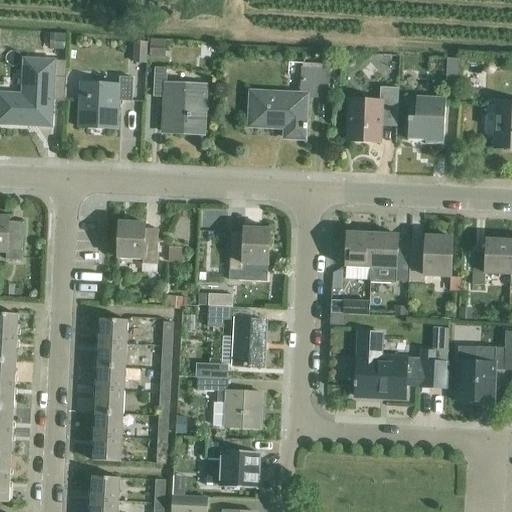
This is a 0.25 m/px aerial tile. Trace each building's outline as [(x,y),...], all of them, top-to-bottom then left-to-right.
[(135,43),(134,62),(147,63),(148,44),(135,43)] [(448,59),(447,89),(459,89),(461,60),(448,59)] [(0,94),(0,125),(51,128),(53,102),(65,102),(67,62),(28,60),(27,95),(0,94)] [(163,133),(202,135),(205,86),(166,85),(167,69),(155,68),(154,98),(165,99),(163,133)] [(325,97),(327,70),(302,69),(300,96),(250,93),(249,127),(278,128),(278,125),(286,125),(285,138),(304,139),(305,129),(307,129),(307,123),(305,123),(307,96),(325,97)] [(132,102),(133,78),(120,77),(120,86),(79,84),(77,127),(119,129),(120,102),(132,102)] [(396,122),(398,89),(381,88),(380,102),(350,101),(348,141),(379,143),(381,121),(396,122)] [(444,137),(445,102),(435,102),(435,97),(415,97),(415,109),(409,108),(407,139),(425,140),(425,144),(433,145),(433,137),(444,137)] [(483,134),(486,137),(495,138),(494,149),(511,149),(511,105),(497,105),(496,114),(487,113),(484,116),(483,134)] [(9,259),(23,259),(25,222),(10,221),(11,217),(0,216),(0,252),(9,252),(9,259)] [(144,265),(159,265),(160,229),(147,228),(147,224),(121,223),(120,258),(144,259),(144,265)] [(231,233),(229,282),(266,284),(269,230),(244,228),(243,234),(231,233)] [(370,269),(372,269),(373,235),(347,233),(345,268),(346,268),(346,279),(370,280),(370,269)] [(371,283),(395,284),(395,282),(409,282),(410,250),(397,249),(397,236),(373,235),(372,269),(371,283)] [(410,250),(409,282),(423,283),(423,276),(450,277),(452,239),(425,237),(424,242),(420,242),(419,250),(410,250)] [(484,273),(510,275),(511,241),(486,240),(485,253),(472,253),(471,284),(483,285),(484,273)] [(182,249),(169,249),(169,263),(181,263),(182,249)] [(450,292),(461,292),(461,278),(451,278),(450,292)] [(206,307),(206,308),(230,309),(231,295),(207,294),(207,296),(206,307)] [(206,307),(207,296),(198,295),(198,306),(206,307)] [(330,312),(343,313),(368,314),(369,302),(331,300),(330,312)] [(230,309),(206,308),(205,328),(221,329),(221,320),(230,321),(230,309)] [(0,315),(0,338),(17,339),(18,316),(0,315)] [(100,320),(99,343),(127,345),(128,322),(100,320)] [(232,367),(263,368),(265,322),(234,321),(232,367)] [(161,347),(171,347),(172,324),(162,324),(161,347)] [(432,352),(420,352),(420,360),(406,359),(379,358),(381,334),(358,333),(354,396),(377,397),(377,392),(404,394),(405,385),(418,386),(418,387),(445,389),(446,364),(448,330),(433,329),(432,352)] [(458,348),(456,403),(486,404),(487,393),(491,394),(491,389),(494,390),(495,371),(511,372),(511,333),(505,333),(505,349),(458,348)] [(0,338),(0,361),(16,363),(17,339),(0,338)] [(99,343),(98,367),(125,368),(127,345),(99,343)] [(171,347),(161,347),(160,370),(170,371),(171,347)] [(0,385),(15,386),(16,363),(0,361),(0,385)] [(98,367),(96,390),(124,392),(125,368),(98,367)] [(170,371),(160,370),(159,394),(169,395),(170,371)] [(214,428),(223,428),(260,430),(261,395),(226,393),(227,381),(198,380),(197,392),(217,393),(216,405),(214,428)] [(0,385),(0,408),(14,410),(15,386),(0,385)] [(96,390),(95,414),(123,415),(124,392),(96,390)] [(169,395),(159,394),(158,418),(168,419),(169,395)] [(0,408),(0,432),(13,433),(14,410),(0,408)] [(95,414),(94,438),(122,439),(123,415),(95,414)] [(168,419),(158,418),(157,441),(167,441),(168,419)] [(0,432),(0,455),(11,456),(13,433),(0,432)] [(122,439),(94,438),(93,461),(121,463),(122,439)] [(206,488),(219,488),(257,490),(258,455),(229,453),(230,441),(206,440),(205,460),(207,460),(206,488)] [(167,441),(157,441),(156,465),(166,466),(167,441)] [(0,455),(0,479),(10,480),(11,456),(0,455)] [(92,477),(91,501),(119,503),(120,478),(92,477)] [(10,480),(0,479),(0,502),(9,503),(10,480)] [(155,480),(154,504),(164,505),(165,481),(155,480)] [(170,511),(206,511),(207,499),(171,497),(170,511)] [(91,501),(90,511),(118,511),(119,503),(91,501)]
